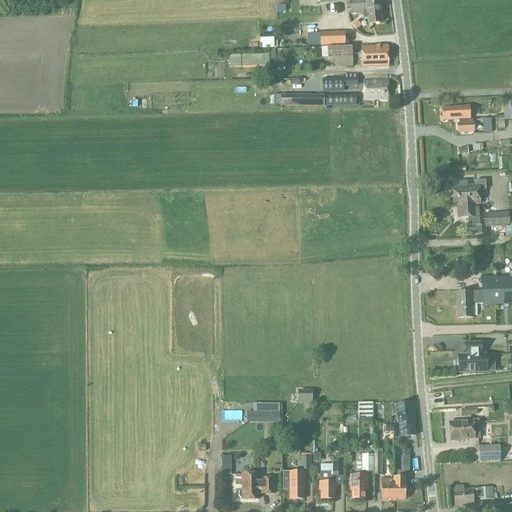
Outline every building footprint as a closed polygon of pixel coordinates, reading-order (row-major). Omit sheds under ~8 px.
[(379,3),(351,7),(352,15),(363,13),(364,18),(368,18),(368,25),(381,23),(379,3)] [(352,25),(356,29),(361,26),(357,21),(352,25)] [(310,34),(311,47),(345,45),(344,32),(310,34)] [(260,48),(274,47),(274,38),(259,39),(260,48)] [(376,46),(376,47),(361,47),(362,67),(388,67),(388,47),(379,47),(379,46),(376,46)] [(328,58),(352,57),(352,47),(327,48),(328,58)] [(231,60),(232,72),(270,69),(269,58),(231,60)] [(343,78),(321,79),(322,93),(344,92),(344,88),(358,87),(358,75),(343,76),(343,78)] [(303,79),(303,89),(319,88),(319,78),(303,79)] [(364,100),(388,100),(388,81),(364,81),(364,100)] [(292,107),(313,107),(313,95),(281,95),(281,106),(292,106),(292,107)] [(355,106),(355,95),(326,96),(327,107),(355,106)] [(469,123),(469,119),(470,119),(469,107),(441,109),(442,121),(459,120),(459,124),(457,124),(457,133),(473,132),(473,123),(469,123)] [(491,133),(491,119),(483,119),(483,133),(491,133)] [(472,153),(473,161),(482,161),(482,152),(472,153)] [(468,206),(476,205),(480,205),(479,185),(452,187),(453,199),(463,198),(463,201),(468,200),(468,206)] [(477,217),(476,205),(468,206),(468,200),(463,201),(463,198),(453,199),(453,207),(457,207),(458,218),(477,217)] [(511,215),(508,216),(508,214),(484,215),(485,228),(508,226),(508,225),(511,224),(511,215)] [(511,276),(494,277),(494,305),(511,304),(511,276)] [(482,305),(494,305),(494,277),(481,278),(482,292),(472,292),(472,293),(456,293),(457,318),(473,318),(473,304),(482,304),(482,305)] [(456,364),(458,366),(459,373),(486,372),(485,355),(480,356),(480,352),(481,352),(481,343),(465,344),(465,353),(467,353),(467,356),(458,356),(458,359),(456,360),(456,364)] [(312,404),(312,391),(298,391),(298,404),(312,404)] [(412,404),(394,406),(398,439),(415,437),(412,404)] [(280,412),(247,412),(247,423),(280,422),(280,412)] [(472,421),(449,423),(450,441),(452,441),(454,443),(458,443),(460,441),(473,440),(480,440),(479,420),(472,421)] [(500,446),(479,447),(479,462),(501,462),(500,446)] [(373,473),(372,449),(362,449),(362,473),(373,473)] [(373,449),(372,449),(373,473),(374,473),(374,475),(382,475),(382,450),(373,450),(373,449)] [(220,455),(221,474),(230,473),(229,454),(220,455)] [(321,472),(321,482),(318,482),(318,491),(320,491),(320,500),(335,500),(335,491),(336,491),(336,486),(343,486),(344,455),(338,455),(338,462),(333,462),(333,472),(321,472)] [(301,458),(301,470),(311,470),(311,458),(301,458)] [(283,491),(289,491),(290,500),(303,500),(303,491),(306,491),(306,472),(283,472),(283,491)] [(240,492),(239,494),(240,497),(241,498),(242,498),(242,500),(258,500),(258,492),(261,492),(261,494),(274,494),(274,479),(261,479),(261,480),(258,480),(258,475),(242,475),(242,491),(241,491),(240,492)] [(352,490),(352,499),(366,500),(366,490),(367,490),(367,475),(350,475),(350,490),(352,490)] [(382,479),(382,485),(381,485),(381,500),(393,500),(393,485),(389,485),(389,479),(382,479)] [(393,479),(393,485),(393,500),(405,500),(405,499),(407,497),(407,491),(405,489),(405,479),(399,479),(393,479)] [(493,487),(463,489),(463,486),(453,487),(454,507),(473,506),(473,498),(481,498),(481,500),(493,500),(493,499),(497,499),(497,494),(493,494),(493,487)]
